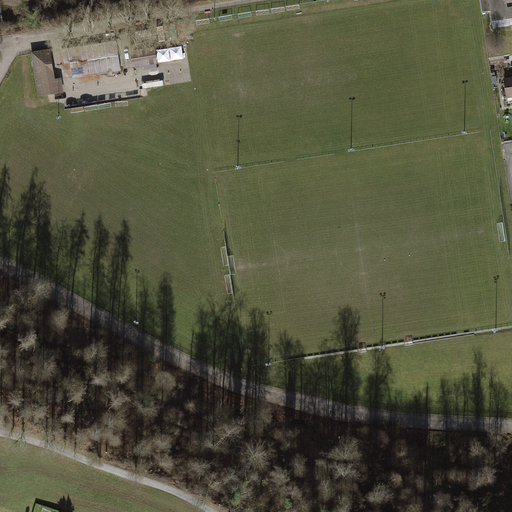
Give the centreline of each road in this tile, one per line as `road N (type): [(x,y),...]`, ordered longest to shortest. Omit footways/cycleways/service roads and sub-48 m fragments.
road 1 (residential): [(511,425),(346,418),(218,380),(0,263)]
road 2 (residential): [(16,42),(253,0)]
road 3 (track): [(0,434),(155,481),(219,511)]
